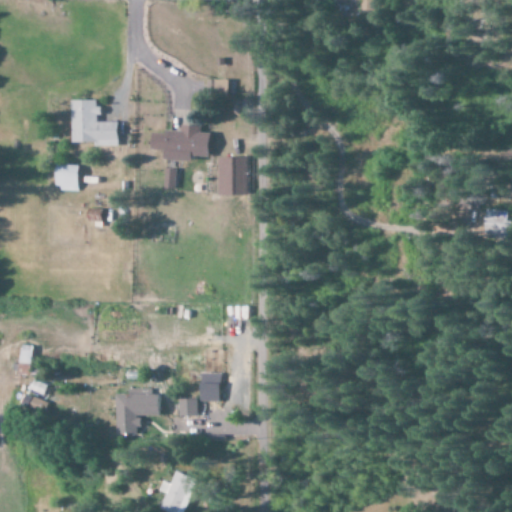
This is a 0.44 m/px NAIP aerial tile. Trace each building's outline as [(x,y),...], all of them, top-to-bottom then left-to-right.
[(75,143),(97,143),(97,147),(121,146),(121,122),(102,122),(101,100),(75,100),(75,143)] [(215,133),(204,133),(205,126),(185,125),(185,132),(159,131),(158,150),(171,151),(170,160),(197,161),(198,156),(214,156),(215,133)] [(250,195),(249,157),(221,157),(222,196),(250,195)] [(81,166),(59,165),(58,189),(80,190),(81,166)] [(177,169),(165,168),(164,189),(177,190),(177,169)] [(509,211),(487,210),(485,235),(508,236),(509,211)] [(34,346),(23,346),(21,374),(33,375),(34,346)] [(219,401),(218,372),(198,373),(199,401),(219,401)] [(115,436),(140,436),(140,415),(157,415),(156,394),(114,394),(115,436)] [(192,399),(178,400),(178,416),(193,416),(192,399)] [(161,481),(158,491),(165,493),(159,510),(165,511),(183,511),(196,479),(174,471),(169,484),(161,481)]
